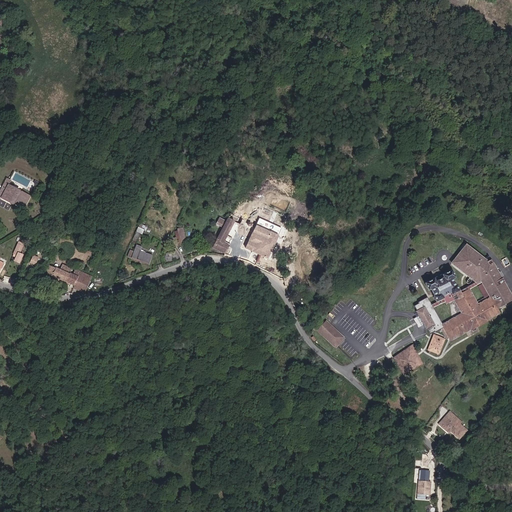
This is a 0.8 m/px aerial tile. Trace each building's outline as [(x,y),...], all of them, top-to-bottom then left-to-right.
[(28,198),(19,192),(16,193),(11,190),(11,187),(7,185),(10,181),(6,179),(1,186),(3,188),(2,189),(3,191),(0,196),(0,198),(5,201),(6,200),(21,209),(28,198)] [(233,222),(235,223),(240,225),(242,221),(230,215),(228,219),(233,222)] [(222,226),(225,219),(221,217),(217,224),(222,226)] [(223,242),(233,222),(228,219),(213,248),(225,254),(230,246),(224,243),(223,242)] [(268,260),(282,229),(259,219),(255,227),(249,224),(248,227),(251,229),(252,228),(254,229),(246,250),(268,260)] [(235,223),(233,222),(223,242),(224,243),(235,223)] [(138,237),(140,233),(144,234),(147,226),(140,223),(136,236),(138,237)] [(181,233),(183,244),(187,243),(184,230),(178,232),(178,234),(181,233)] [(489,261),(467,244),(452,263),(476,282),(478,283),(481,281),(491,297),(499,310),(511,303),(511,294),(502,278),(492,260),(489,261)] [(25,247),(20,245),(16,254),(20,257),(25,247)] [(149,266),(152,257),(153,256),(140,251),(141,249),(136,246),(134,252),(130,251),(128,257),(149,266)] [(35,252),(31,263),(38,265),(41,254),(35,252)] [(165,257),(166,264),(178,260),(176,253),(165,257)] [(51,261),(49,265),(70,273),(71,273),(79,276),(81,270),(73,267),(73,265),(72,266),(71,266),(70,267),(61,263),(59,263),(58,264),(51,261)] [(70,273),(49,265),(46,273),(67,281),(70,273)] [(499,310),(491,297),(478,304),(470,289),(460,294),(459,291),(455,285),(454,285),(452,280),(461,276),(457,269),(442,276),(444,279),(436,283),(434,280),(425,284),(428,291),(431,290),(434,298),(436,303),(443,299),(442,298),(451,294),(453,298),(451,299),(452,301),(453,304),(456,302),(462,313),(443,324),(444,327),(451,341),(501,313),(499,310)] [(79,276),(87,279),(88,277),(90,278),(92,274),(81,270),(79,276)] [(70,273),(67,281),(75,285),(79,276),(71,273),(70,273)] [(79,276),(75,285),(85,289),(89,281),(86,280),(87,279),(79,276)] [(92,286),(99,288),(100,281),(99,280),(93,279),(92,286)] [(476,282),(459,291),(460,294),(470,289),(478,284),(478,283),(476,282)] [(453,298),(451,294),(442,298),(443,299),(444,303),(445,305),(452,301),(451,299),(453,298)] [(443,299),(436,303),(432,305),(428,297),(419,302),(420,303),(415,306),(417,310),(416,311),(426,330),(427,329),(430,334),(435,331),(435,332),(444,327),(443,324),(434,307),(444,303),(443,299)] [(344,338),(326,321),(318,330),(335,347),(344,338)] [(439,354),(444,339),(434,335),(429,350),(439,354)] [(422,362),(419,355),(416,357),(410,347),(394,357),(404,373),(422,362)] [(460,437),(465,430),(465,427),(459,423),(452,418),(454,416),(448,412),(443,418),(446,420),(443,425),(450,430),(460,437)] [(438,425),(449,432),(450,430),(443,425),(446,420),(443,418),(438,425)] [(418,497),(430,497),(430,483),(428,483),(428,480),(425,480),(425,473),(420,473),(420,483),(419,483),(418,497)]
